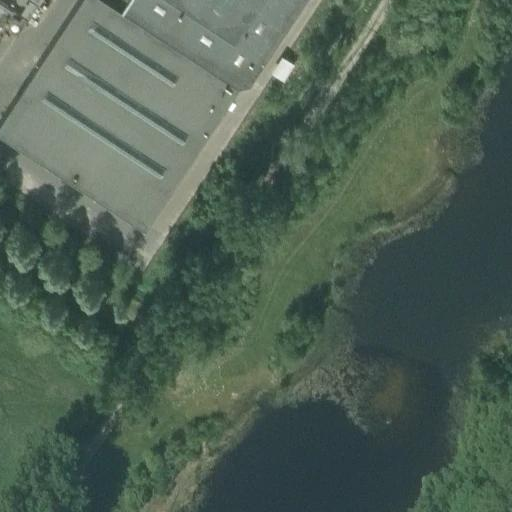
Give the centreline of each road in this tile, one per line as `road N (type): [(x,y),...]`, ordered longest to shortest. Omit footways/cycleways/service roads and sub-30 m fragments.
road 1 (track): [(44,511),(379,0)]
road 2 (track): [(157,335),(0,230)]
